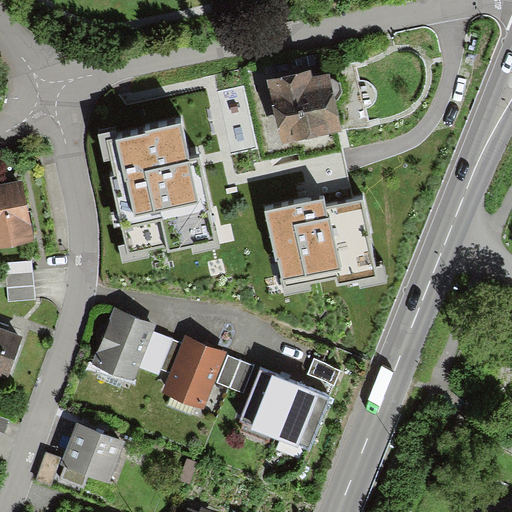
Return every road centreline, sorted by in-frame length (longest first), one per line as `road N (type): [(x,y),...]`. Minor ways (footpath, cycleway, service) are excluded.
road 1 (primary): [(342,511),(511,83)]
road 2 (residential): [(45,102),(79,220),(79,290),(2,511)]
road 3 (residential): [(439,5),(101,75),(45,102)]
